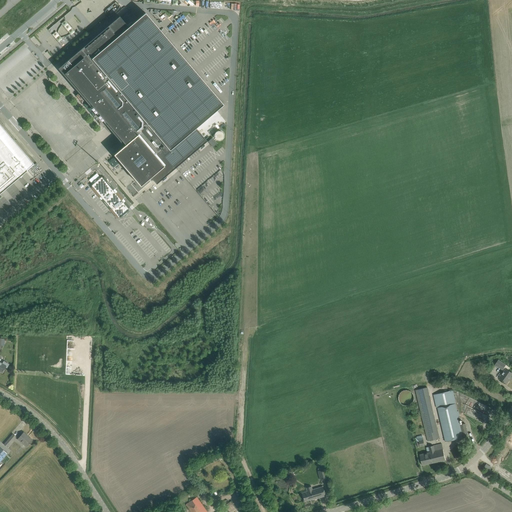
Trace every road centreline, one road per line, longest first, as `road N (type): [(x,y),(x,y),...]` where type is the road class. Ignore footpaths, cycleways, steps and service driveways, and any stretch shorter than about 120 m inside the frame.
road 1 (unclassified): [(0,106),(146,276),(159,274),(218,223),(226,206),(234,18),(121,0)]
road 2 (track): [(263,511),(240,447),(247,328)]
road 3 (tertiary): [(0,393),(58,439),(106,511)]
road 4 (tertiary): [(332,511),(467,464)]
